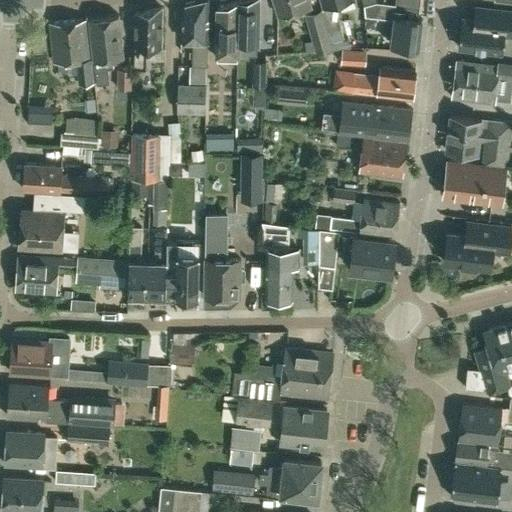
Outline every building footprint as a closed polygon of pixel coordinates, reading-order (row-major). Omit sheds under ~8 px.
[(193,64),(207,65),(208,65),(208,0),(186,0),(183,1),(182,38),(194,38),(193,64)] [(237,56),(238,40),(238,0),(234,0),(219,4),(218,56),(237,56)] [(259,0),(238,0),(238,40),(258,40),(259,0)] [(274,0),(278,14),(311,5),(309,0),(274,0)] [(322,0),(323,4),(321,4),(325,20),(337,17),(333,1),(337,0),(322,0)] [(376,0),(375,0),(364,2),(365,13),(385,15),(384,28),(392,29),(391,43),(418,46),(422,17),(394,13),(395,2),(376,0)] [(511,10),(488,7),(473,5),(471,18),(461,16),(458,45),(502,51),(504,33),(511,33),(511,10)] [(162,47),(162,6),(137,12),(135,67),(146,68),(146,47),(162,47)] [(328,37),(321,10),(309,13),(316,40),(328,37)] [(113,67),(112,58),(125,56),(120,14),(90,18),(98,84),(109,83),(107,68),(113,67)] [(79,84),(94,82),(86,18),(50,22),(55,62),(77,59),(79,84)] [(343,47),(341,61),(362,63),(363,49),(343,47)] [(498,63),(456,58),(451,95),(494,100),(497,74),(511,75),(511,62),(498,60),(498,63)] [(265,105),(266,59),(253,59),(252,86),(254,86),(253,105),(265,105)] [(412,96),(415,68),(380,64),(379,74),(335,68),(333,88),(377,93),(412,96)] [(131,68),(118,68),(118,88),(130,88),(131,68)] [(205,112),(206,90),(206,84),(179,83),(178,111),(205,112)] [(339,128),(408,137),(411,107),(343,99),(339,128)] [(494,138),(495,126),(481,124),(482,118),(449,113),(445,148),(478,152),(480,136),(494,138)] [(206,146),(216,146),(216,130),(205,130),(206,146)] [(99,147),(100,134),(66,132),(62,131),(61,145),(99,147)] [(104,131),(103,144),(117,145),(117,132),(104,131)] [(160,179),(161,134),(135,134),(134,179),(160,179)] [(402,174),(407,140),(364,134),(360,169),(402,174)] [(92,147),(91,160),(130,163),(131,151),(92,147)] [(312,154),(316,172),(331,169),(327,151),(312,154)] [(242,154),(241,165),(241,198),(261,198),(262,154),(242,154)] [(446,183),(444,196),(501,203),(505,168),(448,161),(447,174),(448,174),(447,183),(446,183)] [(107,193),(108,177),(60,173),(60,165),(25,162),(23,188),(107,193)] [(132,179),(132,193),(147,193),(148,179),(132,179)] [(278,182),(265,181),(263,220),(276,221),(283,221),(283,207),(277,206),(278,182)] [(354,189),(334,187),(333,198),(353,201),(354,189)] [(98,195),(65,193),(64,209),(97,211),(98,195)] [(396,234),(400,201),(365,196),(361,229),(396,234)] [(62,229),(64,211),(22,208),(19,246),(77,250),(78,231),(62,229)] [(206,214),(206,258),(206,295),(240,296),(241,259),(226,258),(227,214),(206,214)] [(266,247),(266,297),(292,297),(293,264),(298,264),(298,247),(286,247),(287,223),(274,222),(262,222),(262,247),(266,247)] [(490,267),(492,249),(509,251),(511,226),(488,223),(486,237),(448,232),(444,261),(490,267)] [(148,295),(149,260),(141,260),(141,254),(143,254),(143,226),(131,226),(131,259),(131,287),(130,294),(148,295)] [(149,260),(148,295),(166,295),(167,239),(167,227),(157,227),(157,260),(149,260)] [(391,273),(395,239),(358,234),(358,233),(321,228),(321,264),(336,266),(338,247),(354,249),(352,268),(391,273)] [(200,240),(167,239),(166,295),(200,295),(200,240)] [(56,293),(58,257),(19,254),(16,291),(56,293)] [(80,256),(79,270),(76,270),(76,282),(100,283),(99,288),(113,289),(113,286),(131,287),(131,259),(80,256)] [(94,303),(71,302),(70,310),(94,311),(94,303)] [(505,369),(511,366),(511,336),(508,323),(484,330),(488,346),(475,350),(481,368),(467,367),(465,388),(487,390),(509,384),(505,369)] [(13,337),(11,371),(67,375),(68,361),(50,360),(52,339),(13,337)] [(189,361),(190,345),(174,343),(173,359),(189,361)] [(328,397),(334,350),(286,345),(281,391),(328,397)] [(108,380),(146,383),(147,362),(110,359),(108,380)] [(10,382),(8,415),(45,418),(45,420),(69,422),(71,400),(71,399),(48,397),(49,384),(10,382)] [(71,400),(69,422),(108,425),(113,426),(115,397),(71,394),(71,399),(71,400)] [(273,398),(238,394),(235,421),(270,425),(273,398)] [(498,443),(502,408),(462,403),(458,438),(498,443)] [(323,446),(327,409),(286,404),(282,442),(323,446)] [(107,444),(108,425),(69,422),(67,438),(95,441),(95,443),(107,444)] [(57,436),(45,435),(45,431),(7,429),(5,462),(55,465),(57,436)] [(511,451),(489,448),(489,445),(458,441),(455,457),(487,461),(487,464),(511,467),(511,451)] [(318,496),(322,460),(285,457),(284,466),(270,465),(269,473),(264,473),(263,481),(269,482),(268,491),(318,496)] [(497,502),(502,467),(455,460),(450,495),(497,502)] [(212,489),(253,494),(255,473),(215,469),(212,489)] [(96,472),(56,470),(56,481),(95,484),(96,472)] [(34,511),(41,511),(44,477),(4,474),(1,510),(34,511)] [(198,511),(201,487),(161,483),(157,511),(198,511)]
